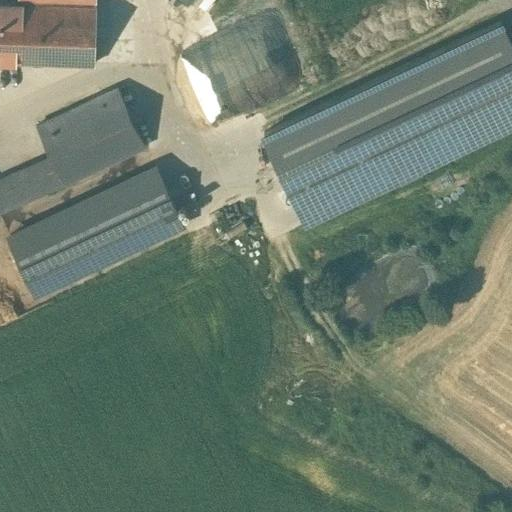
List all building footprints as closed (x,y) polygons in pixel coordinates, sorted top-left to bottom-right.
[(45,0),(0,0),(0,57),(48,60),(50,0),(45,0)] [(95,2),(50,0),(48,60),(93,62),(95,2)] [(264,135),(307,224),(511,126),(511,51),(499,24),(264,135)] [(118,86),(36,123),(51,155),(63,180),(145,143),(118,86)] [(51,155),(24,167),(36,193),(63,180),(51,155)] [(156,165),(10,233),(36,289),(182,221),(156,165)] [(0,177),(0,209),(36,193),(24,167),(0,177)]
